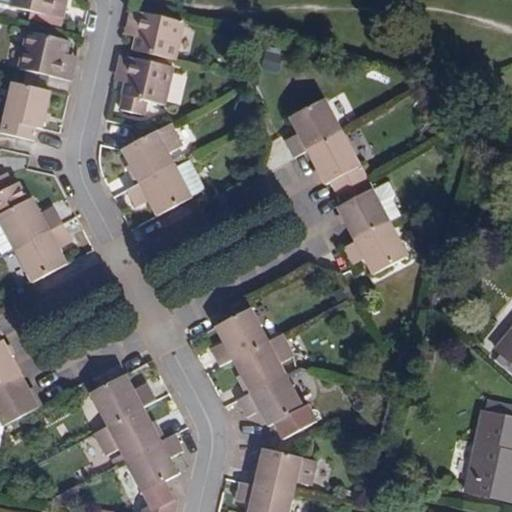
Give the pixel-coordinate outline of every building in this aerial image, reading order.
[(54,5),(55,0),(9,0),(8,8),(60,20),(63,7),(54,5)] [(119,50),(172,62),(180,25),(136,15),(133,29),(131,39),(122,37),(119,50)] [(133,29),(125,27),(122,37),(131,39),(133,29)] [(53,79),(69,83),(72,70),(61,67),(63,57),(66,44),(26,34),(17,70),(53,79)] [(61,67),(72,70),(74,60),(63,57),(61,67)] [(169,70),(117,58),(114,72),(123,74),(121,83),(118,98),(161,108),(169,70)] [(123,74),(114,72),(112,81),(121,83),(123,74)] [(0,123),(0,122),(0,136),(30,143),(32,131),(39,132),(48,94),(9,85),(0,123)] [(310,153),(344,135),(327,101),(293,118),(301,133),(284,142),(294,162),(310,153)] [(186,150),(173,127),(139,145),(123,154),(132,171),(140,185),(176,166),(172,158),(186,150)] [(364,176),(344,135),(310,153),(325,184),(330,182),(335,192),(364,176)] [(178,169),(176,166),(140,185),(136,188),(127,192),(137,210),(150,203),(159,219),(165,216),(195,201),(194,198),(207,191),(191,162),(178,169)] [(136,188),(140,185),(132,171),(128,174),(136,188)] [(371,190),(364,176),(335,192),(342,204),(338,206),(355,240),(388,223),(387,222),(399,216),(391,200),(393,194),(391,189),(393,188),(389,181),(387,180),(379,184),(380,186),(371,190)] [(0,254),(2,258),(15,251),(61,227),(52,210),(40,216),(31,199),(0,215),(0,254)] [(341,248),(352,269),(365,262),(372,277),(406,258),(388,223),(355,240),(341,248)] [(15,251),(34,286),(65,270),(68,268),(59,251),(70,245),(61,227),(15,251)] [(251,309),(218,325),(228,343),(212,352),(220,368),(236,360),(268,342),(251,309)] [(282,335),(268,342),(236,360),(245,377),(253,392),(286,375),(280,364),(294,357),(282,335)] [(511,335),(499,351),(511,362),(511,335)] [(0,385),(21,375),(2,340),(0,341),(0,385)] [(0,419),(2,424),(38,406),(21,375),(0,385),(0,419)] [(92,392),(109,428),(143,410),(157,403),(148,385),(134,392),(125,375),(92,392)] [(248,395),(236,402),(245,418),(261,410),(269,425),(275,422),(283,438),(311,424),(303,408),(286,375),(253,392),(248,395)] [(240,380),(248,395),(253,392),(245,377),(240,380)] [(400,437),(408,408),(390,403),(382,431),(400,437)] [(309,405),(303,408),(311,424),(317,421),(309,405)] [(121,451),(126,460),(159,442),(151,426),(143,410),(109,428),(96,435),(108,458),(121,451)] [(511,474),(511,420),(484,415),(468,494),(506,501),(511,474)] [(151,426),(159,442),(164,439),(156,424),(151,426)] [(126,460),(141,488),(161,477),(164,475),(174,470),(168,460),(183,452),(174,434),(164,439),(159,442),(126,460)] [(303,457),(263,448),(257,473),(254,486),(292,495),(295,481),(310,485),(316,460),(303,457)] [(141,488),(150,504),(141,509),(140,511),(171,511),(174,495),(170,495),(161,477),(141,488)] [(288,511),(292,495),(254,486),(240,482),(236,501),(250,504),(247,511),(288,511)]
